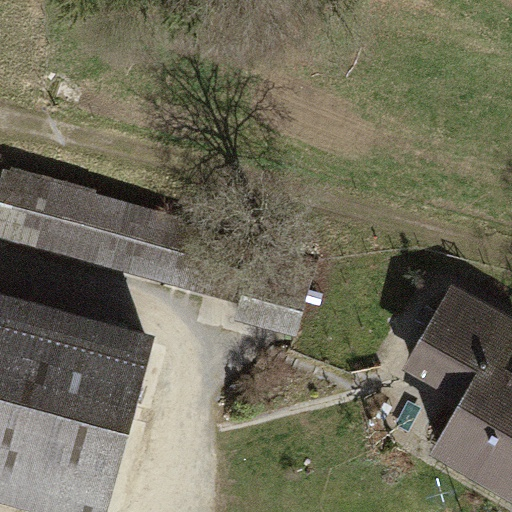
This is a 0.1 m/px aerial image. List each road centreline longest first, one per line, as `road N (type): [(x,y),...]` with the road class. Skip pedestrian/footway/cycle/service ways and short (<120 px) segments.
road 1 (track): [(0,117),(511,254)]
road 2 (track): [(0,264),(172,313),(187,326),(194,351),(184,446),(167,511)]
